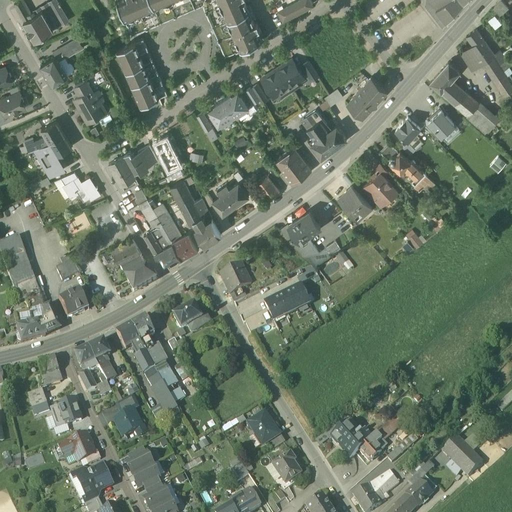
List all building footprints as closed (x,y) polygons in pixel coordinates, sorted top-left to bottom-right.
[(35,38),(53,27),(41,5),(33,10),(29,12),(21,0),(19,0),(14,3),(23,19),(27,26),(26,26),(30,32),(30,31),(35,38)] [(48,0),(41,5),(53,27),(69,17),(59,1),(51,5),(48,0)] [(131,36),(196,8),(193,1),(195,0),(208,0),(213,9),(205,12),(210,23),(214,21),(216,26),(245,13),(243,9),(247,7),(243,0),(115,0),(118,5),(116,6),(119,15),(122,14),(125,21),(131,36)] [(202,5),(205,12),(213,9),(208,0),(195,0),(193,1),(196,8),(202,5)] [(273,0),(278,10),(283,19),(313,4),(310,0),(273,0)] [(429,0),(444,21),(473,0),(429,0)] [(492,9),(500,17),(509,9),(501,0),(492,9)] [(253,20),(247,7),(243,9),(245,13),(216,26),(214,21),(210,23),(216,36),(220,35),(218,30),(247,17),(249,22),(253,20)] [(254,24),(253,20),(249,22),(247,17),(218,30),(220,35),(216,36),(225,56),(240,50),(247,47),(249,49),(256,44),(256,43),(261,40),(257,30),(260,29),(257,23),(254,24)] [(501,24),(494,17),(488,22),(495,30),(501,24)] [(471,46),(479,56),(489,50),(490,50),(476,30),(466,37),(472,45),(471,46)] [(56,55),(59,59),(64,56),(83,45),(78,37),(52,52),(54,56),(56,55)] [(143,40),(135,44),(159,99),(167,95),(143,40)] [(140,107),(159,99),(135,44),(116,52),(140,107)] [(483,64),(504,96),(511,90),(511,84),(504,72),(493,55),(489,50),(479,56),(471,46),(460,53),(472,72),(483,64)] [(511,48),(510,47),(503,53),(507,58),(511,53),(511,48)] [(493,55),(504,72),(510,68),(499,51),(493,55)] [(67,74),(59,59),(56,55),(54,56),(40,64),(51,83),(52,83),(67,74)] [(64,56),(59,59),(67,74),(73,70),(72,69),(74,69),(74,66),(71,62),(69,61),(68,62),(64,56)] [(282,65),(276,69),(291,91),(300,85),(296,80),(303,76),(293,61),(284,67),(282,65)] [(302,65),(312,80),(318,76),(308,61),(302,65)] [(429,82),(438,90),(449,77),(451,79),(458,71),(447,62),(429,82)] [(0,87),(10,83),(9,80),(10,78),(7,71),(5,71),(3,68),(0,69),(0,87)] [(282,97),(291,91),(276,69),(270,72),(272,75),(262,81),(272,96),(278,92),(282,97)] [(348,103),(362,117),(371,107),(376,106),(376,102),(386,91),(371,77),(348,103)] [(438,90),(475,123),(486,110),(451,79),(449,77),(438,90)] [(79,95),(80,96),(90,90),(91,89),(85,80),(74,86),(79,95)] [(257,84),(252,88),(260,100),(261,103),(267,99),(257,84)] [(253,104),(260,100),(252,88),(251,87),(245,91),(253,104)] [(324,97),(330,105),(343,96),(337,88),(324,97)] [(86,118),(89,122),(102,114),(102,113),(104,111),(100,103),(102,98),(98,91),(92,94),(90,90),(80,96),(79,95),(73,99),(80,111),(81,110),(86,118)] [(4,117),(11,114),(25,108),(23,102),(24,102),(19,91),(0,100),(0,110),(1,111),(4,117)] [(233,117),(236,115),(246,109),(249,107),(240,94),(239,94),(237,91),(232,95),(231,94),(222,100),(233,117)] [(218,127),(221,125),(231,119),(233,117),(222,100),(214,105),(213,105),(214,106),(208,110),(210,113),(209,114),(218,127)] [(249,107),(246,109),(247,112),(250,115),(257,111),(253,104),(249,107)] [(432,124),(441,134),(453,123),(439,107),(426,118),(432,124)] [(238,118),(247,112),(246,109),(236,115),(238,118)] [(315,109),(313,111),(319,120),(328,131),(331,129),(315,109)] [(475,123),(486,132),(494,124),(497,120),(486,110),(475,123)] [(308,115),(314,123),(319,120),(313,111),(308,115)] [(196,116),(205,132),(211,128),(202,113),(196,116)] [(0,125),(13,119),(11,114),(4,117),(0,118),(0,125)] [(301,120),(307,129),(314,123),(308,115),(301,120)] [(395,131),(408,142),(416,133),(420,129),(407,118),(403,122),(403,121),(399,125),(400,126),(395,131)] [(432,124),(426,118),(423,122),(428,128),(432,124)] [(232,121),(231,119),(221,125),(223,128),(232,121)] [(323,135),(333,150),(346,139),(336,125),(331,129),(328,131),(319,120),(314,123),(323,135)] [(42,129),(46,137),(49,143),(64,135),(57,121),(42,129)] [(311,145),(321,159),(332,150),(333,150),(323,135),(314,123),(307,129),(316,141),(311,145)] [(454,123),(453,123),(441,134),(448,142),(460,130),(454,123)] [(499,129),(494,124),(486,132),(485,133),(490,139),(499,129)] [(205,132),(211,142),(217,138),(211,128),(205,132)] [(419,136),(416,133),(408,142),(415,149),(420,144),(422,141),(418,138),(419,136)] [(71,147),(64,135),(49,143),(46,145),(49,151),(38,158),(49,177),(63,170),(55,157),(71,147)] [(46,145),(49,143),(46,137),(34,142),(33,138),(25,141),(29,151),(46,145)] [(166,165),(177,159),(174,152),(169,141),(157,146),(158,149),(165,163),(166,165)] [(415,149),(408,142),(402,147),(409,155),(415,150),(415,149)] [(380,153),(388,161),(390,159),(392,157),(395,157),(398,153),(388,144),(380,153)] [(150,145),(139,150),(145,161),(155,155),(153,152),(150,145)] [(276,161),(284,172),(296,164),(295,163),(302,158),(294,147),(276,161)] [(159,165),(165,163),(158,149),(153,152),(155,155),(157,161),(159,165)] [(179,149),(174,152),(177,159),(180,165),(185,163),(179,149)] [(157,161),(155,155),(145,161),(139,150),(132,155),(130,152),(123,155),(134,175),(135,174),(134,173),(139,170),(140,171),(141,172),(143,172),(145,171),(146,171),(147,169),(148,168),(148,167),(148,166),(157,161)] [(404,169),(414,179),(423,170),(413,159),(410,162),(408,160),(409,159),(404,155),(403,155),(400,152),(398,153),(395,157),(392,157),(390,159),(390,162),(389,163),(401,173),(404,169)] [(108,164),(120,184),(135,176),(134,175),(123,155),(108,164)] [(490,165),(498,172),(506,162),(498,155),(490,165)] [(311,171),(302,158),(295,163),(296,164),(284,172),(283,173),(291,186),(311,171)] [(370,176),(373,178),(380,172),(384,176),(389,172),(380,163),(371,171),(374,173),(370,176)] [(251,180),(267,202),(282,192),(279,188),(277,189),(263,170),(251,180)] [(435,183),(423,170),(414,179),(411,182),(420,190),(427,181),(432,186),(435,183)] [(235,178),(241,185),(245,181),(239,172),(234,175),(235,178)] [(379,197),(385,204),(398,192),(384,176),(380,172),(373,178),(367,184),(379,197)] [(61,179),(65,185),(77,178),(74,173),(61,179)] [(28,187),(31,192),(49,184),(47,178),(37,184),(28,187)] [(77,192),(83,202),(89,199),(90,201),(99,195),(96,189),(98,188),(97,187),(95,188),(89,179),(82,184),(77,178),(65,185),(63,187),(69,197),(77,192)] [(189,225),(195,230),(211,219),(201,198),(195,201),(187,186),(184,180),(170,187),(189,225)] [(226,185),(222,188),(235,205),(243,200),(249,196),(245,191),(238,182),(229,189),(226,185)] [(362,188),(374,201),(379,197),(367,184),(362,188)] [(338,201),(356,221),(358,220),(355,217),(368,205),(371,208),(371,207),(352,187),(345,193),(346,194),(338,201)] [(227,211),(235,205),(222,188),(217,192),(220,196),(212,201),(215,204),(219,209),(218,209),(222,215),(227,212),(227,211)] [(337,200),(338,201),(346,194),(345,193),(337,200)] [(135,199),(138,204),(147,199),(144,194),(135,199)] [(203,198),(210,207),(215,204),(212,201),(208,194),(203,198)] [(379,197),(374,201),(380,208),(385,204),(379,197)] [(150,205),(147,199),(138,204),(141,210),(150,205)] [(162,204),(156,207),(153,209),(158,217),(164,213),(166,211),(162,204)] [(153,209),(150,205),(141,210),(149,222),(151,220),(158,217),(153,209)] [(355,217),(358,220),(371,208),(368,205),(355,217)] [(167,219),(164,213),(158,217),(172,243),(180,238),(170,220),(168,221),(167,219)] [(288,228),(298,243),(307,237),(320,228),(310,213),(289,227),(288,228)] [(164,238),(168,246),(173,243),(172,243),(158,217),(151,220),(153,223),(156,228),(162,239),(164,238)] [(195,230),(204,246),(220,236),(211,219),(195,230)] [(151,231),(161,250),(168,246),(164,238),(162,239),(156,228),(153,223),(151,231)] [(293,248),(299,244),(298,243),(288,228),(289,227),(288,225),(278,232),(293,248)] [(144,236),(154,254),(161,250),(151,231),(144,236)] [(173,243),(181,259),(198,250),(189,234),(180,238),(172,243),(173,243)] [(0,243),(0,252),(4,263),(25,256),(18,237),(0,243)] [(293,248),(308,263),(319,255),(307,237),(298,243),(299,244),(293,248)] [(411,241),(417,248),(420,245),(414,238),(411,241)] [(111,252),(118,265),(140,254),(135,244),(133,240),(127,243),(127,244),(124,246),(123,245),(111,252)] [(325,251),(332,259),(341,252),(334,242),(324,249),(325,251)] [(154,254),(163,270),(181,259),(173,243),(168,246),(161,250),(154,254)] [(325,251),(319,255),(308,263),(315,271),(332,259),(325,251)] [(348,272),(353,267),(343,253),(337,257),(348,272)] [(118,265),(124,275),(146,263),(140,254),(118,265)] [(60,260),(62,266),(73,261),(70,255),(60,260)] [(39,294),(25,256),(4,263),(18,302),(24,300),(37,295),(39,294)] [(76,267),(73,261),(62,266),(56,269),(62,282),(79,274),(76,267)] [(147,263),(146,263),(124,275),(133,292),(156,279),(147,263)] [(220,274),(230,295),(231,295),(242,289),(250,284),(240,264),(220,274)] [(300,288),(277,299),(286,317),(309,306),(300,288)] [(231,295),(235,303),(246,297),(242,289),(231,295)] [(58,300),(67,319),(84,312),(83,310),(88,308),(80,290),(58,300)] [(17,342),(20,343),(44,336),(45,336),(44,334),(58,328),(49,306),(42,308),(37,295),(24,300),(28,312),(13,316),(14,318),(16,326),(18,334),(16,337),(17,342)] [(274,323),(286,317),(277,299),(264,305),(267,311),(274,323)] [(187,327),(191,334),(210,324),(206,317),(201,319),(194,306),(187,310),(187,308),(179,312),(180,314),(172,317),(180,330),(180,331),(183,330),(187,327)] [(244,322),(251,334),(274,323),(267,311),(244,322)] [(9,327),(16,326),(14,318),(7,319),(9,327)] [(131,325),(140,342),(146,339),(155,334),(145,318),(131,325)] [(132,347),(135,345),(140,342),(131,325),(116,333),(126,350),(132,347)] [(186,336),(183,330),(180,331),(180,330),(176,332),(179,339),(186,336)] [(146,339),(140,342),(155,369),(163,365),(166,363),(157,346),(151,349),(146,339)] [(167,342),(173,354),(180,350),(174,339),(167,342)] [(89,347),(96,361),(102,358),(110,355),(102,340),(89,347)] [(144,375),(155,369),(140,342),(135,345),(140,356),(137,358),(135,359),(144,375)] [(135,345),(132,347),(137,358),(140,356),(135,345)] [(82,369),(84,373),(86,372),(88,371),(90,370),(87,366),(96,361),(89,347),(74,355),(82,369)] [(37,361),(42,377),(56,373),(59,372),(54,356),(37,361)] [(103,376),(107,383),(115,379),(106,364),(101,362),(102,358),(96,361),(99,368),(103,376)] [(90,370),(88,371),(89,373),(99,368),(96,361),(87,366),(90,370)] [(163,365),(155,369),(168,394),(178,389),(163,365)] [(174,369),(180,378),(185,375),(180,366),(174,369)] [(175,406),(168,394),(155,369),(144,375),(162,408),(167,416),(178,410),(175,406)] [(79,376),(87,394),(95,390),(86,372),(84,373),(79,376)] [(42,377),(45,387),(59,382),(56,373),(42,377)] [(107,383),(103,376),(98,378),(102,385),(107,383)] [(97,388),(101,396),(111,392),(107,383),(102,385),(97,388)] [(126,391),(130,398),(132,397),(139,393),(135,386),(126,391)] [(27,394),(32,409),(47,404),(42,389),(27,394)] [(168,394),(175,406),(184,400),(178,389),(168,394)] [(118,405),(124,416),(133,411),(138,409),(132,397),(130,398),(118,405)] [(497,408),(502,413),(511,404),(507,399),(497,408)] [(63,416),(67,426),(81,421),(74,401),(60,406),(61,408),(58,409),(61,416),(63,416)] [(49,411),(47,404),(32,409),(35,416),(49,411)] [(53,418),(46,420),(49,432),(54,431),(67,426),(63,416),(61,416),(58,409),(61,408),(60,406),(50,409),(53,418)] [(156,423),(167,416),(162,408),(151,414),(156,423)] [(181,416),(178,410),(167,416),(170,422),(181,416)] [(135,433),(138,439),(146,435),(143,428),(142,429),(133,411),(124,416),(125,417),(115,422),(119,431),(122,430),(125,437),(135,433)] [(255,436),(261,446),(268,442),(278,436),(273,427),(271,428),(267,422),(269,421),(264,413),(247,423),(255,436)] [(345,415),(334,425),(338,430),(349,420),(345,415)] [(387,425),(394,433),(395,433),(401,428),(393,419),(387,425)] [(351,458),(358,452),(358,451),(365,445),(365,444),(358,437),(362,433),(361,432),(360,431),(359,432),(357,434),(353,430),(356,428),(349,420),(338,430),(331,437),(338,445),(339,444),(351,458)] [(324,434),(329,439),(331,437),(338,430),(334,425),(333,425),(324,433),(324,434)] [(365,444),(365,445),(358,451),(358,452),(369,463),(371,462),(372,462),(373,462),(372,461),(381,453),(381,452),(380,451),(376,446),(382,441),(383,443),(394,433),(387,425),(373,437),(365,444)] [(54,431),(56,437),(69,433),(67,426),(54,431)] [(365,429),(361,432),(362,433),(358,437),(365,444),(373,437),(365,429)] [(319,445),(329,439),(324,434),(315,441),(319,445)] [(78,464),(78,465),(86,461),(96,457),(96,456),(86,435),(59,448),(65,460),(74,456),(78,464)] [(279,435),(278,436),(268,442),(273,450),(284,443),(279,435)] [(255,450),(261,446),(255,436),(249,440),(255,450)] [(463,446),(471,454),(480,444),(472,436),(463,446)] [(461,472),(468,479),(482,465),(471,454),(463,446),(456,438),(442,452),(452,462),(461,472)] [(205,441),(198,445),(201,452),(209,448),(205,441)] [(381,444),(383,443),(382,441),(376,446),(380,451),(381,452),(385,449),(381,444)] [(386,458),(390,463),(405,450),(404,449),(401,446),(400,445),(386,458)] [(200,452),(197,446),(189,450),(193,456),(200,452)] [(128,456),(131,462),(146,455),(143,449),(142,450),(128,456)] [(4,461),(10,459),(8,453),(1,455),(4,461)] [(288,474),(292,481),(301,475),(293,463),(295,461),(290,453),(272,465),(281,479),(288,474)] [(126,464),(132,477),(153,467),(147,454),(146,455),(131,462),(126,464)] [(420,462),(422,464),(427,460),(422,454),(417,459),(420,462)] [(86,461),(89,466),(100,461),(98,455),(96,456),(96,457),(86,461)] [(68,468),(78,464),(74,456),(65,460),(68,468)] [(182,470),(184,474),(202,464),(200,459),(182,470)] [(232,470),(240,465),(242,464),(238,459),(229,465),(232,470)] [(20,460),(12,460),(13,468),(21,468),(20,460)] [(420,462),(408,473),(413,478),(424,467),(422,464),(420,462)] [(456,479),(461,472),(452,462),(446,468),(456,479)] [(428,463),(421,471),(426,477),(434,469),(428,463)] [(153,467),(159,479),(165,477),(158,464),(153,467)] [(229,472),(236,483),(247,476),(240,465),(232,470),(229,472)] [(274,483),(281,479),(272,465),(265,470),(274,483)] [(86,499),(86,500),(96,495),(113,487),(103,467),(86,475),(77,480),(86,499)] [(159,479),(153,467),(132,477),(139,489),(143,487),(158,480),(159,479)] [(70,477),(73,482),(77,480),(86,475),(83,469),(70,475),(70,477)] [(420,471),(408,484),(413,489),(419,482),(420,483),(425,479),(426,477),(421,471),(420,471)] [(285,485),(288,489),(294,484),(292,481),(288,474),(281,479),(285,485)] [(82,501),(86,499),(77,480),(73,482),(70,477),(69,478),(80,502),(82,501)] [(368,487),(374,497),(389,482),(385,477),(368,487)] [(393,478),(389,482),(374,497),(379,505),(385,501),(382,497),(398,485),(393,478)] [(425,479),(420,483),(432,495),(436,491),(425,479)] [(143,487),(146,492),(161,485),(158,480),(143,487)] [(413,489),(394,507),(395,509),(395,508),(398,511),(414,511),(432,495),(420,483),(419,482),(413,489)] [(163,491),(161,485),(146,492),(149,498),(163,491)] [(171,502),(176,500),(170,487),(164,490),(171,502)] [(353,497),(359,506),(374,497),(368,487),(353,497)] [(269,496),(275,505),(285,498),(278,489),(269,496)] [(144,500),(149,511),(151,511),(171,502),(164,490),(163,491),(149,498),(144,500)] [(232,507),(234,511),(250,511),(260,507),(251,492),(230,504),(232,507)] [(82,501),(85,507),(86,506),(98,500),(96,495),(86,500),(86,499),(82,501)] [(306,508),(308,511),(332,511),(323,497),(306,508)] [(379,505),(374,497),(359,506),(362,511),(369,511),(380,505),(379,505)] [(86,506),(88,511),(100,511),(104,510),(99,500),(98,500),(86,506)] [(176,500),(171,502),(174,510),(180,507),(176,500)] [(175,511),(174,510),(171,502),(151,511),(175,511)]
